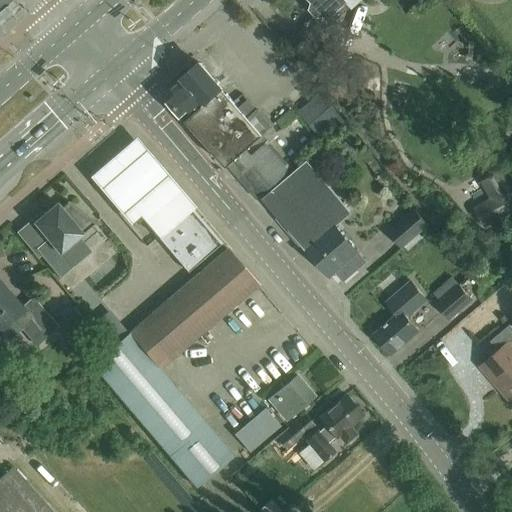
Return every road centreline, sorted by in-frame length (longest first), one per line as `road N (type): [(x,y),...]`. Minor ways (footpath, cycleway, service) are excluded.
road 1 (tertiary): [(478,511),(113,70)]
road 2 (primary): [(0,168),(113,70)]
